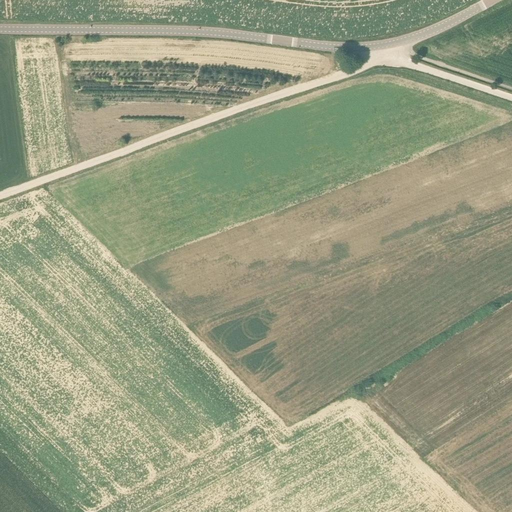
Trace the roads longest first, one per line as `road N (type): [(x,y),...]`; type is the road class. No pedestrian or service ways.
road 1 (track): [(0,197),(371,59)]
road 2 (tertiary): [(385,45),(0,29)]
road 3 (track): [(399,57),(511,97)]
